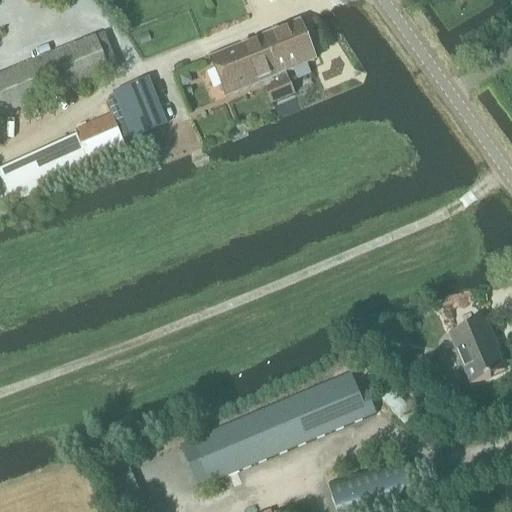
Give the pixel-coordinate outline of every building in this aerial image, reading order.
[(299,25),(264,39),(280,76),(277,78),(280,85),(266,91),(272,106),(294,97),(285,75),(314,63),(299,25)] [(280,76),(264,39),(211,61),(227,99),(277,78),(280,76)] [(96,41),(0,80),(0,117),(64,92),(109,73),(96,41)] [(115,96),(122,112),(126,121),(133,139),(153,132),(166,127),(148,82),(115,96)] [(76,134),(78,139),(76,140),(86,160),(87,162),(124,145),(119,135),(112,119),(76,134)] [(76,140),(9,170),(0,174),(11,197),(87,162),(86,160),(76,140)] [(485,324),(451,338),(472,388),(492,379),(492,378),(505,372),(485,324)] [(352,376),(193,444),(209,485),(369,419),(352,376)] [(407,463),(329,486),(336,511),(393,511),(420,504),(407,463)]
